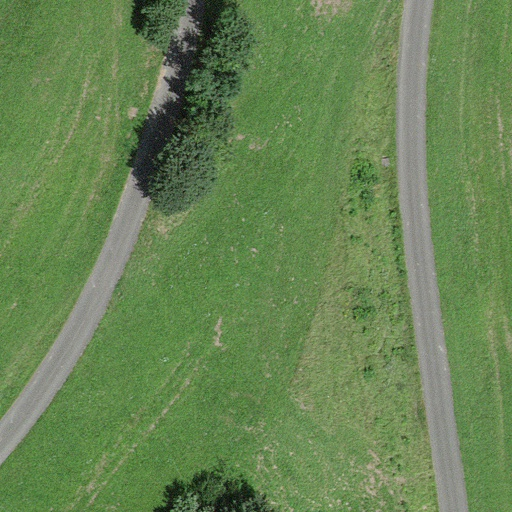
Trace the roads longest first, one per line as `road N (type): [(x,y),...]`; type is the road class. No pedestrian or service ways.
road 1 (track): [(451,511),(405,134),(414,0)]
road 2 (track): [(184,0),(110,255),(61,360),(0,438)]
